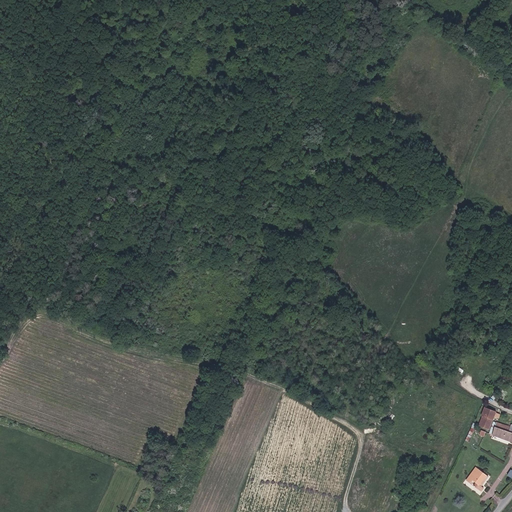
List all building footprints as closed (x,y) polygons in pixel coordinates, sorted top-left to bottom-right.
[(485,408),(482,416),(483,416),(479,425),(489,429),(496,412),(485,408)] [(496,422),(495,427),(509,431),(510,427),(496,422)] [(474,431),(475,428),(472,426),(466,439),(469,440),(471,436),(472,436),(474,431)] [(492,434),(511,441),(511,432),(509,431),(495,427),(492,434)] [(475,473),(473,471),(466,481),(471,484),(473,481),(477,483),(474,487),(481,492),(484,488),(479,485),(484,479),(485,480),(488,476),(478,469),(475,473)]
